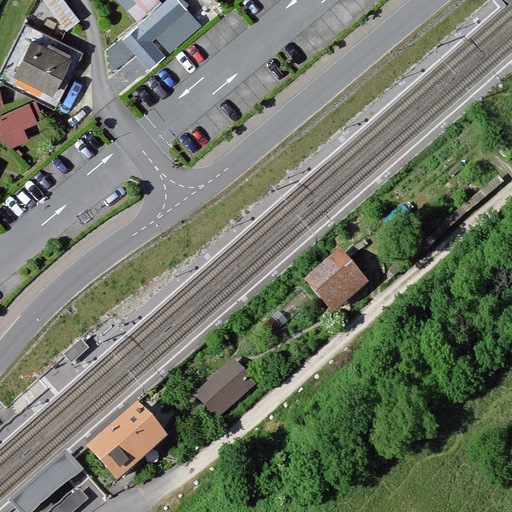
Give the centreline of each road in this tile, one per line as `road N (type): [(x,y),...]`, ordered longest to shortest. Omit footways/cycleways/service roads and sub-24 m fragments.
road 1 (track): [(185,469),(303,380),(511,192)]
road 2 (residential): [(428,0),(182,199)]
road 3 (residential): [(182,199),(90,264),(0,356)]
road 4 (residential): [(182,199),(107,105),(92,23),(78,0)]
